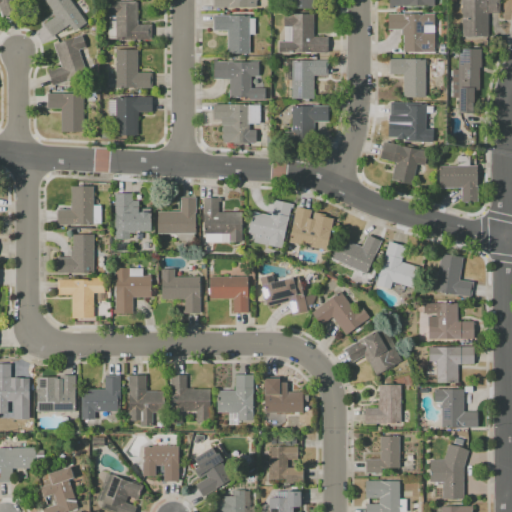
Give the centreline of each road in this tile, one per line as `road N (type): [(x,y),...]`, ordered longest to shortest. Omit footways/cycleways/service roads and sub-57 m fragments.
road 1 (residential): [(329,511),(330,386),(321,365),(294,345),(42,347),(26,337),(27,159)]
road 2 (residential): [(499,237),(276,177),(0,153)]
road 3 (residential): [(503,511),(499,237)]
road 4 (residential): [(342,193),(360,120),(360,0)]
road 5 (residential): [(182,166),(184,0)]
road 6 (residential): [(499,237),(511,91)]
